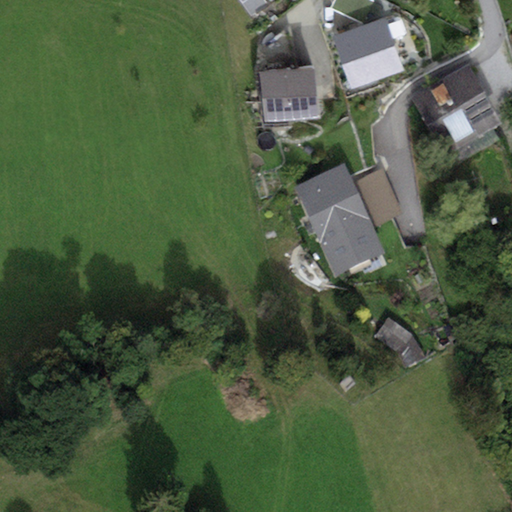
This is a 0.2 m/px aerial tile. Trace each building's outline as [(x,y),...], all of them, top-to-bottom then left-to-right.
[(238,0),(252,19),(268,6),(265,0),(238,0)] [(372,0),(333,0),(329,9),(362,24),(374,1),(372,0)] [(404,72),(386,18),(331,36),(350,91),(404,72)] [(297,69),(290,27),(261,47),(264,72),(297,69)] [(264,72),(260,72),(264,123),(319,118),(315,67),(297,69),(264,72)] [(468,78),(410,108),(443,169),(501,139),(468,78)] [(511,223),(511,177),(502,152),(450,173),(476,238),(511,223)] [(344,172),(294,195),(335,286),(385,263),(370,231),(352,187),(344,172)] [(382,174),(352,187),(370,231),(401,219),(382,174)] [(389,323),(375,340),(396,354),(409,367),(423,354),(413,340),(389,323)]
